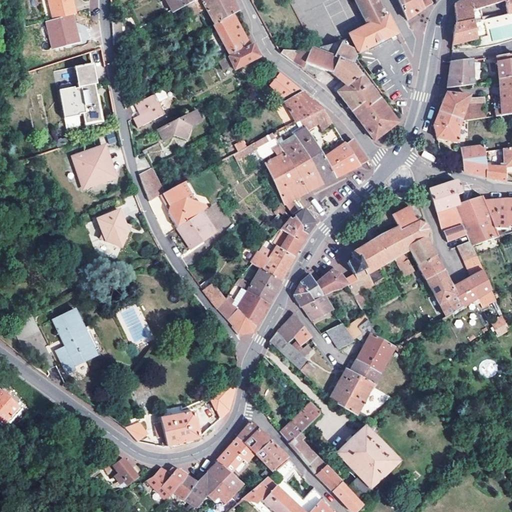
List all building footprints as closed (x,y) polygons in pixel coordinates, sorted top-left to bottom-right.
[(72,17),(74,16),(69,0),(46,0),(53,22),(72,17)] [(165,0),(173,14),(177,12),(170,0),(165,0)] [(170,0),(177,12),(185,7),(198,0),(170,0)] [(202,0),(198,0),(185,7),(190,19),(207,10),(202,0)] [(202,0),(207,10),(214,26),(233,16),(238,13),(232,0),(202,0)] [(352,0),(366,26),(348,36),(357,55),(396,35),(386,16),(383,17),(374,0),(352,0)] [(432,4),(431,4),(429,0),(396,0),(406,22),(417,14),(432,4)] [(473,23),(468,0),(461,0),(454,5),(456,15),(459,27),(473,23)] [(468,0),(473,23),(491,18),(507,15),(504,6),(495,8),(492,0),(468,0)] [(507,15),(491,18),(494,32),(511,27),(511,0),(492,0),(495,8),(504,6),(507,15)] [(247,42),(233,16),(214,26),(213,27),(229,57),(249,47),(247,42)] [(53,22),(47,24),(54,52),(79,46),(76,31),(72,17),(53,22)] [(457,31),(453,50),(490,41),(496,39),(494,32),(491,18),(473,23),(459,27),(457,27),(457,31)] [(310,50),(304,65),(328,74),(332,75),(340,81),(346,86),(359,77),(352,67),(356,58),(355,56),(351,47),(350,49),(340,44),(335,56),(332,54),(330,57),(313,49),(310,50)] [(252,45),(249,47),(229,57),(219,63),(223,71),(232,66),(234,70),(259,58),(252,45)] [(282,51),(280,55),(302,70),(304,65),(310,50),(296,52),(282,51)] [(511,54),(497,58),(497,82),(511,78),(511,54)] [(450,67),(445,90),(472,86),(472,61),(450,64),(450,67)] [(102,124),(91,67),(73,71),(77,89),(60,93),(65,121),(83,117),(85,128),(102,124)] [(288,82),(279,74),(269,86),(267,85),(265,88),(268,92),(270,90),(283,100),(298,91),(288,82)] [(346,86),(336,94),(350,111),(355,118),(378,101),(359,77),(346,86)] [(511,78),(497,82),(497,85),(498,102),(496,102),(496,104),(491,105),(492,112),(494,112),(494,117),(511,114),(511,78)] [(299,122),(321,110),(315,105),(301,94),(284,103),(298,123),(299,122)] [(165,115),(154,95),(134,106),(139,115),(140,117),(134,120),(138,129),(165,115)] [(434,124),(458,121),(489,118),(489,112),(484,113),(483,99),(476,99),(477,106),(464,106),(466,100),(467,97),(444,95),(442,100),(439,108),(434,124)] [(378,101),(355,118),(358,122),(373,141),(394,124),(395,123),(378,101)] [(331,125),(322,111),(321,110),(299,122),(306,132),(306,130),(308,129),(308,127),(315,124),(320,132),(331,125)] [(198,124),(193,113),(158,131),(163,142),(172,138),(185,142),(190,129),(198,124)] [(458,144),(458,121),(434,124),(433,126),(436,140),(458,144)] [(290,127),(286,130),(290,140),(295,138),(290,127)] [(285,155),(307,194),(311,192),(323,186),(308,161),(295,138),(290,140),(286,130),(274,136),(279,146),(281,149),(285,155)] [(341,141),(333,130),(322,137),(330,148),(335,144),(341,141)] [(306,132),(295,138),(308,161),(320,154),(306,132)] [(275,141),(272,136),(261,142),(264,147),(275,141)] [(358,168),(344,146),(341,141),(335,144),(338,149),(324,158),(337,179),(340,177),(353,171),(358,168)] [(358,168),(367,163),(352,141),(344,146),(358,168)] [(261,142),(256,145),(264,161),(269,158),(264,147),(261,142)] [(102,149),(101,144),(99,146),(95,148),(92,150),(89,151),(85,152),(80,153),(78,153),(76,153),(77,158),(102,149)] [(485,171),(482,147),(461,149),(463,173),(486,179),(485,171)] [(511,148),(501,150),(504,168),(511,167),(511,148)] [(106,161),(102,149),(77,158),(75,159),(85,188),(87,188),(113,179),(109,168),(106,168),(105,165),(104,161),(106,161)] [(320,154),(308,161),(323,186),(337,179),(324,158),(323,159),(320,154)] [(266,166),(285,203),(292,217),(297,213),(292,202),(299,198),(307,194),(285,155),(266,166)] [(501,182),(506,183),(504,168),(485,171),(486,179),(501,182)] [(150,169),(139,175),(140,180),(149,203),(159,197),(164,195),(150,169)] [(113,179),(87,188),(89,192),(91,190),(93,189),(97,187),(102,185),(104,184),(106,184),(108,184),(112,184),(114,184),(113,179)] [(464,205),(464,204),(460,205),(459,202),(457,196),(461,194),(459,184),(455,181),(429,191),(433,202),(444,235),(463,229),(455,208),(464,205)] [(164,195),(159,197),(167,211),(166,213),(175,230),(178,228),(199,214),(206,210),(203,205),(191,201),(193,194),(189,193),(184,184),(164,195)] [(494,230),(483,203),(481,198),(480,198),(464,204),(464,205),(455,208),(463,229),(466,237),(469,243),(471,248),(498,238),(495,230),(494,230)] [(487,202),(483,203),(494,230),(495,230),(505,229),(505,235),(511,232),(511,200),(507,200),(487,202)] [(418,203),(409,208),(416,221),(418,218),(420,219),(419,223),(422,224),(425,223),(418,203)] [(354,253),(355,254),(351,256),(353,260),(346,264),(353,276),(364,270),(366,275),(379,268),(408,252),(406,249),(424,239),(428,241),(429,238),(426,237),(426,233),(430,232),(429,230),(426,230),(424,227),(427,225),(425,223),(422,224),(419,223),(420,219),(418,218),(416,221),(409,208),(392,218),(398,229),(382,237),(381,236),(379,237),(380,239),(367,245),(366,244),(364,245),(365,247),(354,253)] [(128,233),(120,210),(97,219),(102,233),(99,239),(120,249),(128,233)] [(304,211),(294,219),(303,227),(302,231),(306,235),(310,230),(313,225),(309,217),(304,211)] [(212,235),(199,214),(178,228),(190,250),(212,235)] [(290,219),(280,231),(289,237),(280,249),(294,258),(299,247),(306,235),(302,231),(303,227),(294,219),(292,221),(290,219)] [(463,229),(444,235),(447,243),(466,237),(463,229)] [(505,229),(495,230),(498,238),(505,235),(505,229)] [(406,249),(408,252),(417,268),(434,258),(429,249),(424,239),(406,249)] [(260,254),(259,252),(250,263),(251,264),(255,266),(261,270),(280,282),(287,269),(294,258),(280,249),(270,242),(268,246),(274,250),(272,254),(264,249),(260,254)] [(457,247),(463,260),(464,260),(462,253),(464,252),(468,260),(475,256),(471,248),(469,243),(457,247)] [(465,281),(451,289),(462,308),(477,299),(482,308),(494,300),(475,256),(468,260),(474,275),(468,279),(465,281)] [(417,268),(424,282),(442,272),(434,258),(417,268)] [(414,273),(407,261),(398,266),(404,278),(414,273)] [(385,278),(379,268),(366,275),(364,270),(353,276),(356,282),(348,286),(353,296),(359,293),(385,278)] [(280,282),(261,270),(251,286),(245,282),(247,278),(242,275),(234,285),(246,292),(267,305),(269,302),(280,282)] [(442,272),(424,282),(428,289),(432,293),(446,318),(462,308),(451,289),(443,274),(442,272)] [(338,292),(348,286),(344,281),(339,275),(330,273),(323,278),(315,285),(322,295),(323,297),(338,292)] [(356,282),(353,276),(344,281),(348,286),(356,282)] [(322,295),(315,285),(313,283),(308,277),(299,285),(311,301),(312,302),(322,295)] [(210,282),(201,290),(216,309),(225,300),(210,282)] [(300,309),(311,301),(299,285),(294,297),(295,300),(299,309),(300,309)] [(235,310),(254,329),(256,325),(267,305),(246,292),(235,310)] [(236,297),(229,293),(225,300),(230,306),(236,297)] [(353,296),(361,310),(366,307),(359,293),(353,296)] [(323,297),(322,295),(312,302),(311,301),(300,309),(310,321),(332,310),(323,297)] [(225,300),(216,309),(224,319),(226,321),(235,310),(230,306),(225,300)] [(70,345),(65,347),(56,352),(67,375),(76,370),(75,367),(98,357),(77,310),(54,321),(62,339),(66,337),(70,345)] [(254,329),(235,310),(226,321),(237,336),(250,334),(251,333),(254,329)] [(39,329),(33,316),(13,326),(18,338),(39,329)] [(300,346),(309,339),(292,316),(271,333),(269,342),(279,352),(293,338),(300,346)] [(345,328),(354,340),(360,336),(366,343),(370,335),(376,338),(365,316),(345,328)] [(506,324),(502,317),(490,324),(493,327),(490,328),(493,332),(506,324)] [(342,324),(326,333),(339,349),(355,342),(354,340),(345,328),(342,324)] [(41,332),(39,329),(18,338),(20,342),(41,332)] [(366,343),(355,362),(379,376),(395,349),(376,338),(370,335),(366,343)] [(66,337),(62,339),(61,340),(65,347),(70,345),(66,337)] [(309,344),(288,361),(299,373),(311,365),(304,355),(313,349),(309,344)] [(352,367),(349,373),(373,386),(379,376),(355,362),(352,367)] [(373,386),(349,373),(346,371),(328,401),(355,417),(362,406),(363,407),(364,405),(363,404),(373,386)] [(235,388),(235,387),(210,397),(219,420),(227,412),(235,388)] [(0,420),(2,422),(17,406),(0,390),(0,420)] [(317,413),(301,396),(294,404),(302,412),(280,433),(296,453),(315,476),(324,467),(296,437),(300,434),(318,417),(319,415),(318,414),(317,413)] [(199,438),(194,413),(160,419),(161,423),(155,424),(159,439),(160,439),(162,447),(199,438)] [(249,422),(236,437),(255,455),(269,442),(264,437),(249,422)] [(124,429),(137,442),(146,435),(138,424),(124,429)] [(359,478),(347,490),(358,502),(399,462),(365,428),(337,455),(359,478)] [(300,434),(296,437),(324,467),(328,463),(300,434)] [(255,455),(236,437),(221,455),(213,463),(215,464),(228,476),(230,475),(243,460),(246,464),(255,455)] [(269,442),(255,455),(271,471),(285,458),(280,453),(269,442)] [(128,486),(137,479),(122,460),(120,461),(113,467),(118,474),(115,477),(121,486),(125,483),(128,486)] [(290,471),(293,467),(288,461),(278,470),(283,477),(290,471)] [(101,467),(105,472),(110,468),(106,463),(101,467)] [(230,475),(228,476),(215,464),(205,474),(234,499),(236,496),(239,492),(244,486),(230,475)] [(174,494),(185,477),(182,475),(170,467),(166,472),(159,468),(145,481),(164,502),(174,494)] [(324,467),(315,476),(316,477),(329,489),(332,492),(340,483),(324,467)] [(205,497),(214,505),(222,511),(234,499),(205,474),(203,476),(195,483),(183,501),(195,509),(205,497)] [(183,501),(195,483),(190,479),(185,477),(174,494),(183,501)] [(322,499),(312,488),(297,507),(268,480),(254,493),(262,501),(273,511),(311,511),(319,502),(322,499)] [(358,502),(347,490),(340,483),(332,492),(335,495),(352,511),(351,511),(357,511),(363,507),(358,502)] [(246,500),(239,492),(236,496),(243,503),(246,500)] [(239,508),(243,511),(251,505),(259,503),(262,501),(254,493),(253,494),(246,500),(243,503),(239,508)] [(329,511),(319,502),(311,511),(329,511)]
